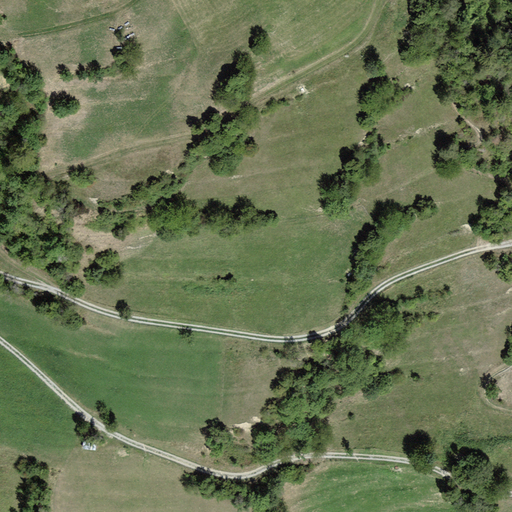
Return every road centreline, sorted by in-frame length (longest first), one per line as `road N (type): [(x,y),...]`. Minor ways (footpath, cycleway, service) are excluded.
road 1 (track): [(511,494),(416,469),(315,457),(239,472),(155,451),(66,398),(0,339)]
road 2 (track): [(0,274),(127,318),(304,339),(335,334),(400,277),(511,244)]
road 3 (track): [(376,0),(347,43),(270,80),(200,127),(133,154),(66,175),(35,172),(0,134)]
road 4 (track): [(140,0),(108,19),(0,41)]
